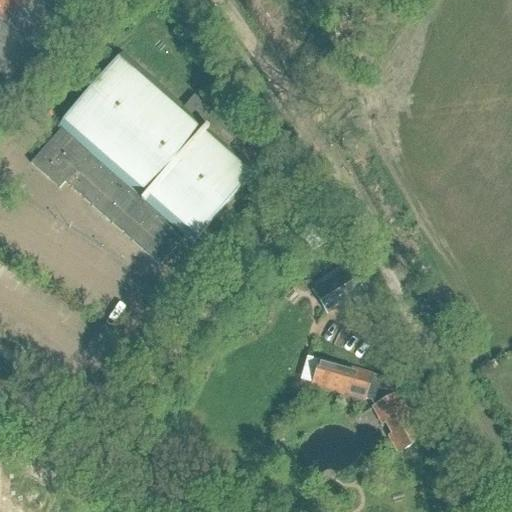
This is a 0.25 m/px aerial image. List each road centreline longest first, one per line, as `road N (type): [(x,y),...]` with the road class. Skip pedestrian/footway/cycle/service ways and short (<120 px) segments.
road 1 (unclassified): [(511,496),(323,160)]
road 2 (tertiary): [(192,511),(0,391)]
road 3 (track): [(323,160),(217,0)]
road 4 (residential): [(511,189),(470,131),(511,66)]
